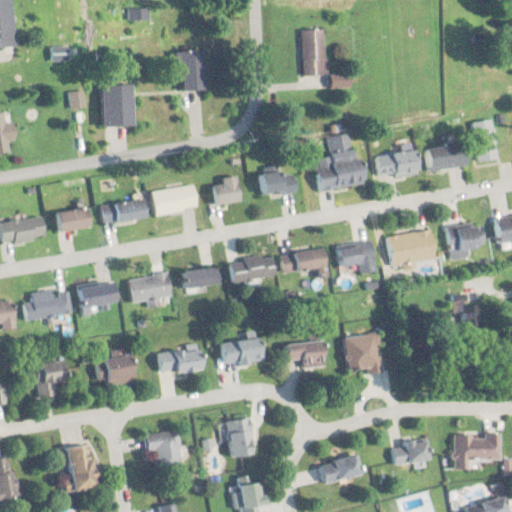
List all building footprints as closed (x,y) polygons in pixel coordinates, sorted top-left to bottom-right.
[(0,0),(0,47),(14,46),(9,0),(0,0)] [(0,154),(6,154),(6,141),(12,141),(11,122),(3,123),(3,113),(0,113),(0,154)] [(370,152),(371,174),(407,173),(406,150),(370,152)] [(353,183),(349,158),(329,162),(328,156),(322,157),(323,161),(306,164),(311,190),(353,183)] [(286,191),(285,171),(253,173),(254,193),(286,191)] [(207,200),(231,199),(230,175),(214,176),(214,183),(206,183),(207,200)] [(137,198),(96,199),(97,218),(137,216),(137,198)] [(50,228),(81,225),(79,205),(48,209),(50,228)] [(472,225),(441,226),(441,247),(472,246),(472,225)] [(425,258),(423,229),(380,233),(382,261),(425,258)] [(353,271),(369,267),(362,238),(328,246),(333,266),(351,262),(353,271)] [(286,250),(288,267),(317,264),(315,247),(286,250)] [(212,282),(211,267),(177,268),(178,283),(212,282)] [(122,275),(125,298),(164,293),(161,270),(122,275)] [(72,283),(72,295),(107,293),(107,282),(72,283)] [(23,288),(25,314),(63,312),(61,289),(47,289),(47,287),(23,288)] [(0,330),(12,329),(9,300),(0,301),(0,330)] [(338,335),(339,367),(359,366),(360,372),(371,371),(369,334),(338,335)] [(231,359),(232,360),(253,359),(251,337),(214,339),(216,360),(231,359)] [(278,341),(278,355),(305,354),(305,349),(314,348),(314,340),(278,341)] [(151,349),(152,367),(168,367),(168,370),(192,369),(191,347),(151,349)] [(219,418),(224,455),(245,452),(240,415),(219,418)] [(138,431),(140,448),(147,447),(149,468),(176,465),(171,427),(138,431)] [(447,433),(447,458),(490,458),(490,432),(476,432),(476,437),(466,437),(466,433),(447,433)] [(394,440),(395,445),(385,446),(387,463),(418,459),(417,445),(420,444),(419,437),(394,440)] [(80,442),(59,444),(64,486),(85,484),(80,442)] [(0,499),(14,497),(7,456),(0,457),(0,499)] [(314,480),(350,475),(347,456),(312,460),(314,480)] [(496,511),(493,494),(457,501),(459,511),(496,511)] [(169,511),(167,501),(147,504),(148,511),(169,511)]
